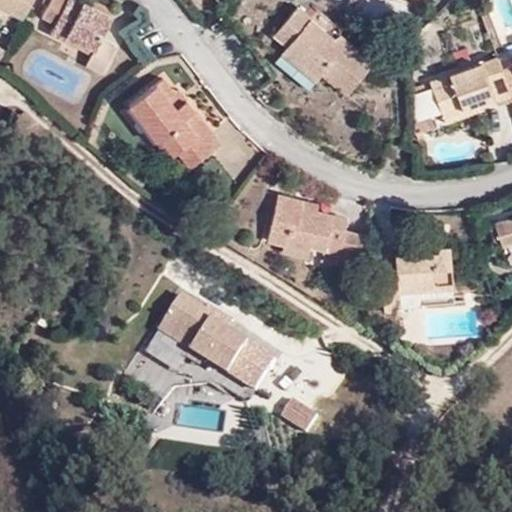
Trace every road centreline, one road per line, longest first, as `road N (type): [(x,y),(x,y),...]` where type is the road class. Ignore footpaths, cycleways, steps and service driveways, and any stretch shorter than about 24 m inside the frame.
road 1 (residential): [(511,176),(440,193),(348,181),(260,123),(164,0)]
road 2 (residential): [(511,334),(421,410),(392,447),(390,511)]
